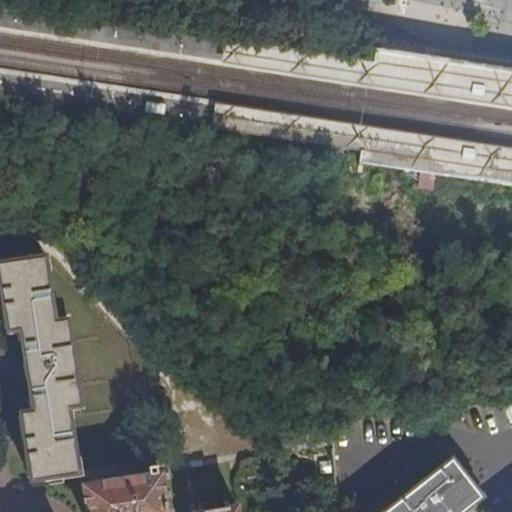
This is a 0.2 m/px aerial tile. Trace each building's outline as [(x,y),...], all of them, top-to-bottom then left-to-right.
[(377,65),(222,41),(218,65),(511,111),(511,72),(473,66),(447,62),(406,56),(379,52),(377,65)] [(483,70),(470,68),(440,64),(434,63),(420,61),(421,53),(391,48),(388,71),(414,75),(402,156),(375,152),(373,167),(480,183),(511,187),(511,74),(504,74),(493,72),(483,70)] [(511,146),(457,138),(212,101),(208,126),(365,150),(363,162),(395,167),(437,173),(511,184),(511,146)] [(33,483),(83,475),(72,411),(85,409),(71,322),(59,323),(49,259),(1,267),(11,334),(23,332),(35,413),(24,415),(33,483)] [(455,463),(392,511),(469,511),(485,500),(455,463)] [(169,511),(164,476),(88,487),(91,511),(169,511)] [(235,498),(218,500),(219,511),(215,511),(240,511),(240,508),(237,509),(235,498)]
